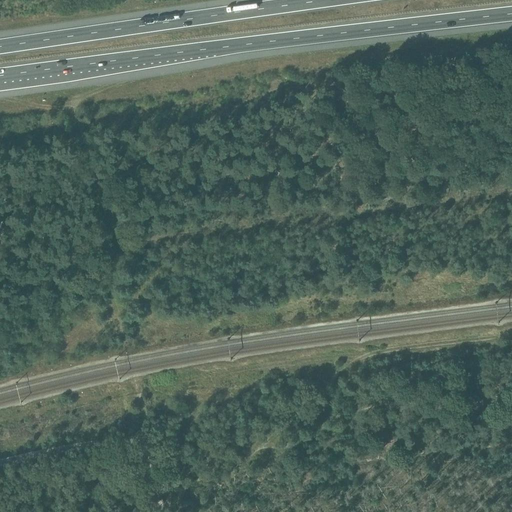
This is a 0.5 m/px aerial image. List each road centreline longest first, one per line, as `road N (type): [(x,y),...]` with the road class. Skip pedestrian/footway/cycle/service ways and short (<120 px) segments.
road 1 (motorway): [(0,76),(511,14)]
road 2 (motorway): [(331,0),(0,48)]
road 3 (track): [(511,335),(377,350),(346,365),(257,446)]
road 4 (track): [(295,445),(145,436)]
road 5 (unclassified): [(0,462),(145,436)]
